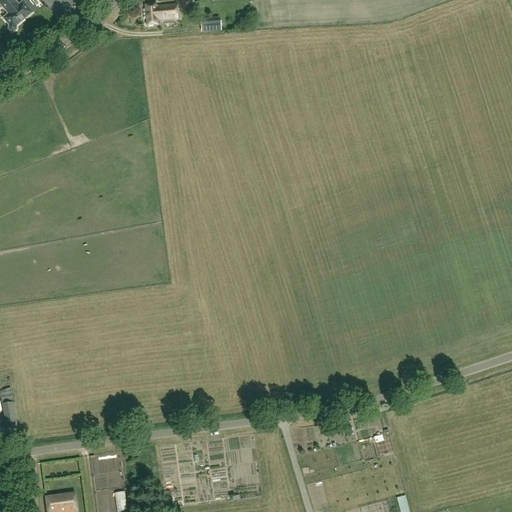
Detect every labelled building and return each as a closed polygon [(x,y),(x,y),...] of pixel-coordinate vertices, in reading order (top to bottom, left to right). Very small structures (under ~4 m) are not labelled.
[(13,0),(1,0),(0,1),(0,3),(9,15),(4,19),(10,26),(9,27),(9,29),(11,32),(14,32),(16,30),(16,27),(32,13),(31,12),(36,8),(30,2),(26,6),(25,6),(21,5),(19,7),(13,0)] [(146,26),(157,26),(157,22),(177,20),(176,6),(156,8),(156,4),(145,5),(146,26)] [(202,33),(222,31),(221,18),(201,19),(202,33)] [(13,404),(3,406),(7,429),(17,427),(13,404)] [(397,498),(400,511),(409,511),(406,496),(397,498)] [(46,502),(47,511),(77,511),(75,498),(46,502)]
